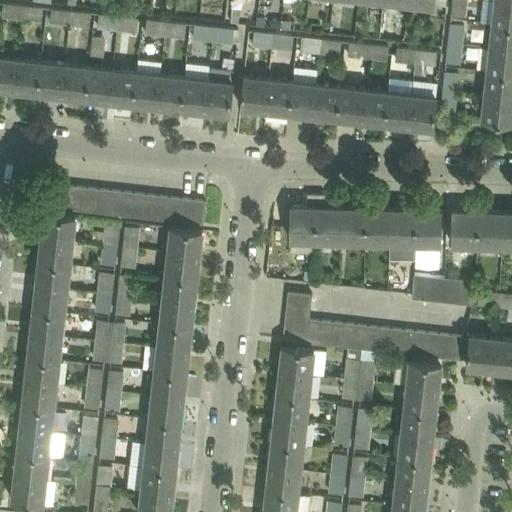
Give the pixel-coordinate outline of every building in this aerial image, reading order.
[(467,0),(453,0),(452,13),(465,15),(467,0)] [(511,0),(495,0),(493,21),(511,23),(511,0)] [(23,4),(4,2),(3,16),(22,18),(23,4)] [(43,6),(23,4),(22,18),(41,20),(43,6)] [(71,9),(52,7),(50,21),(69,23),(71,9)] [(91,11),(71,9),(69,23),(89,25),(91,11)] [(118,14),(99,12),(97,26),(117,28),(118,14)] [(138,16),(118,14),(117,28),(136,30),(138,16)] [(166,20),(147,18),(145,31),(165,33),(166,20)] [(272,18),(271,25),(280,26),(281,19),(272,18)] [(281,19),(280,26),(290,27),(291,20),(281,19)] [(186,22),(166,20),(165,33),(184,35),(186,22)] [(511,23),(493,21),(490,46),(511,48),(511,23)] [(465,24),(451,22),(449,40),(463,42),(465,24)] [(214,25),(195,23),(193,36),(212,38),(214,25)] [(233,27),(214,25),(212,38),(232,41),(233,27)] [(274,32),(255,30),(253,43),(272,45),(274,32)] [(293,34),(274,32),(272,45),(292,47),(293,34)] [(322,37),(302,35),(301,49),(320,51),(322,37)] [(341,39),(322,37),(320,51),(340,53),(341,39)] [(369,42),(350,40),(348,54),(368,56),(369,42)] [(463,42),(449,40),(447,60),(460,62),(463,42)] [(389,44),(369,42),(368,56),(387,58),(389,44)] [(417,48),(398,46),(397,59),(416,61),(417,48)] [(511,48),(490,46),(487,70),(511,72),(511,48)] [(437,50),(417,48),(416,61),(435,64),(437,50)] [(0,87),(14,89),(17,57),(0,54),(0,87)] [(14,89),(38,91),(41,59),(17,57),(14,89)] [(136,74),(133,102),(157,104),(160,72),(162,60),(138,58),(136,69),(136,74)] [(38,91),(62,94),(65,62),(41,59),(38,91)] [(62,94),(85,96),(89,64),(65,62),(62,94)] [(85,96),(109,99),(113,67),(89,64),(85,96)] [(208,81),(205,109),(229,112),(231,92),(233,80),(234,68),(209,66),(208,77),(208,81)] [(109,99),(133,102),(136,69),(113,67),(109,99)] [(511,72),(487,70),(484,94),(511,96),(511,72)] [(446,71),(443,89),(457,90),(459,72),(446,71)] [(157,104),(181,107),(184,75),(160,72),(157,104)] [(241,106),(265,108),(269,76),(244,73),(241,106)] [(181,107),(205,109),(208,77),(184,75),(181,107)] [(265,108),(289,111),(293,79),(269,76),(265,108)] [(289,111),(313,114),(316,81),(293,79),(289,111)] [(313,114),(337,116),(340,84),(316,81),(313,114)] [(337,116),(361,119),(364,87),(340,84),(337,116)] [(361,119),(384,121),(388,89),(364,87),(361,119)] [(384,121),(408,124),(412,92),(388,89),(384,121)] [(457,90),(443,89),(441,109),(455,110),(457,90)] [(412,92),(408,124),(433,127),(436,95),(412,92)] [(511,96),(484,94),(481,118),(511,121),(511,96)] [(48,204),(60,206),(62,183),(50,182),(48,204)] [(60,206),(72,207),(74,185),(62,183),(60,206)] [(72,207),(84,208),(86,186),(74,185),(72,207)] [(84,208),(96,210),(98,187),(86,186),(84,208)] [(96,210),(108,211),(110,189),(98,187),(96,210)] [(108,211),(120,212),(122,190),(110,189),(108,211)] [(122,190),(120,212),(132,214),(134,191),(122,190)] [(132,214),(143,215),(146,193),(134,191),(132,214)] [(291,238),(316,239),(317,192),(308,192),(307,204),(291,204),(291,238)] [(316,239),(340,240),(341,205),(326,204),(326,193),(317,192),(316,239)] [(143,215),(155,216),(158,194),(146,193),(143,215)] [(340,240),(365,240),(366,194),(357,193),(357,205),(341,205),(340,240)] [(155,216),(167,218),(170,195),(158,194),(155,216)] [(365,240),(390,241),(391,206),(374,206),(375,194),(366,194),(365,240)] [(167,218),(179,219),(182,197),(170,195),(167,218)] [(390,241),(415,242),(416,195),(407,195),(407,207),(391,206),(390,241)] [(416,195),(415,242),(440,242),(441,208),(425,207),(425,195),(416,195)] [(452,243),(477,243),(478,196),(468,196),(468,208),(453,208),(452,243)] [(477,243),(502,244),(503,209),(487,209),(488,197),(478,196),(477,243)] [(179,219),(191,220),(194,198),(182,197),(179,219)] [(194,198),(191,220),(203,222),(206,199),(194,198)] [(502,244),(511,244),(511,209),(503,209),(502,244)] [(43,210),(40,236),(72,240),(75,214),(43,210)] [(121,223),(105,221),(102,243),(118,245),(121,223)] [(125,225),(123,245),(138,247),(140,226),(125,225)] [(169,225),(167,250),(200,254),(203,228),(169,225)] [(40,236),(37,260),(69,263),(72,240),(40,236)] [(118,245),(102,243),(100,262),(116,264),(118,245)] [(123,245),(121,264),(136,266),(138,247),(123,245)] [(167,250),(164,274),(197,278),(200,254),(167,250)] [(37,260),(35,284),(67,287),(69,263),(37,260)] [(115,271),(99,269),(97,290),(113,292),(115,271)] [(120,272),(117,293),(133,294),(135,273),(120,272)] [(413,292),(412,296),(424,297),(427,274),(415,272),(413,292)] [(164,274),(162,298),(195,302),(197,278),(164,274)] [(427,274),(424,297),(436,299),(439,275),(427,274)] [(439,275),(436,299),(449,300),(452,276),(439,275)] [(452,276),(449,300),(461,302),(464,278),(452,276)] [(464,278),(461,302),(473,303),(476,279),(464,278)] [(35,284),(32,307),(64,311),(67,287),(35,284)] [(480,287),(478,302),(498,305),(499,289),(480,287)] [(511,290),(499,289),(498,305),(511,306),(511,290)] [(113,292),(97,290),(95,310),(111,312),(113,292)] [(288,290),(287,302),(311,304),(312,292),(288,290)] [(117,293),(115,312),(116,312),(131,314),(133,294),(117,293)] [(162,298),(159,321),(192,325),(195,302),(162,298)] [(287,302),(285,314),(309,317),(311,304),(287,302)] [(32,307),(29,331),(61,335),(64,311),(32,307)] [(285,314),(284,326),(308,329),(309,317),(285,314)] [(308,329),(306,341),(318,342),(321,319),(309,317),(308,329)] [(97,318),(95,338),(110,340),(112,319),(108,319),(97,318)] [(112,319),(110,340),(124,341),(126,321),(115,320),(112,319)] [(321,319),(318,342),(330,344),(333,320),(321,319)] [(333,320),(330,344),(342,345),(345,321),(333,320)] [(159,321),(157,345),(189,349),(192,325),(159,321)] [(345,321),(342,345),(349,346),(354,346),(357,323),(345,321)] [(357,323),(354,346),(363,347),(366,348),(369,324),(357,323)] [(369,324),(366,348),(378,349),(381,325),(369,324)] [(381,325),(378,349),(390,350),(393,327),(381,325)] [(284,326),(283,338),(306,341),(308,329),(284,326)] [(393,327),(390,350),(402,352),(404,328),(393,327)] [(404,328),(402,352),(414,353),(416,329),(404,328)] [(416,329),(414,353),(426,354),(428,331),(416,329)] [(29,331),(27,355),(59,359),(61,335),(29,331)] [(428,331),(426,354),(438,356),(440,332),(428,331)] [(440,332),(438,356),(449,357),(452,333),(440,332)] [(452,333),(449,357),(458,358),(461,358),(464,335),(452,333)] [(466,365),(491,368),(494,335),(470,333),(466,365)] [(491,368),(511,370),(511,337),(494,335),(491,368)] [(95,338),(93,358),(104,359),(107,359),(110,340),(95,338)] [(110,340),(107,359),(111,360),(122,361),(124,341),(110,340)] [(157,345),(154,369),(186,373),(189,349),(157,345)] [(283,345),(280,370),(312,373),(315,348),(283,345)] [(346,356),(344,377),(359,379),(359,378),(361,358),(363,347),(354,346),(349,346),(348,357),(346,356)] [(27,355),(24,379),(56,383),(59,359),(27,355)] [(396,357),(394,382),(407,383),(439,387),(441,363),(422,360),(412,359),(409,359),(396,357)] [(359,378),(374,379),(376,360),(361,358),(359,378)] [(89,366),(87,385),(102,387),(104,367),(89,366)] [(109,368),(107,388),(122,389),(124,369),(110,368),(109,368)] [(154,369),(152,393),(184,397),(186,373),(154,369)] [(280,370),(277,393),(309,396),(312,373),(280,370)] [(357,398),(359,379),(344,377),(342,396),(357,398)] [(357,398),(372,399),(374,379),(359,378),(359,379),(357,398)] [(24,379),(21,403),(53,406),(56,383),(24,379)] [(407,383),(404,406),(436,410),(439,387),(407,383)] [(87,385),(85,405),(99,407),(100,407),(102,388),(102,387),(87,385)] [(107,388),(105,407),(106,408),(120,409),(122,389),(107,388)] [(152,393),(149,416),(181,420),(184,397),(152,393)] [(277,393),(275,416),(307,420),(309,396),(277,393)] [(21,403),(19,426),(51,430),(53,406),(21,403)] [(352,425),(354,405),(338,404),(336,423),(352,425)] [(374,407),(358,406),(356,425),(372,427),(374,407)] [(404,406),(401,431),(433,434),(436,410),(404,406)] [(99,415),(83,413),(81,433),(97,435),(99,415)] [(102,415),(101,435),(117,437),(118,417),(102,415)] [(149,416),(147,440),(178,444),(181,420),(149,416)] [(275,416),(272,440),(304,444),(307,420),(275,416)] [(336,423),(334,443),(348,445),(350,445),(352,425),(336,423)] [(356,425),(354,445),(355,445),(370,447),(372,427),(356,425)] [(19,426),(16,450),(48,454),(48,453),(63,455),(66,431),(51,430),(19,426)] [(401,431),(399,455),(431,458),(433,434),(401,431)] [(97,435),(81,433),(79,453),(94,455),(97,435)] [(101,435),(99,456),(115,457),(117,437),(101,435)] [(133,439),(130,463),(144,464),(176,468),(178,444),(147,440),(133,439)] [(272,440),(269,464),(301,468),(304,444),(272,440)] [(16,450),(13,474),(45,478),(48,454),(16,450)] [(348,453),(333,451),(331,471),(346,473),(348,453)] [(368,455),(353,454),(351,473),(366,475),(368,455)] [(399,455),(396,479),(428,482),(431,458),(399,455)] [(79,460),(77,481),(90,483),(93,461),(79,460)] [(99,462),(96,484),(110,485),(112,464),(99,462)] [(130,463),(127,486),(142,488),(141,489),(173,492),(176,468),(144,464),(130,463)] [(269,464),(266,488),(299,492),(301,468),(269,464)] [(346,473),(331,471),(329,491),(344,493),(346,473)] [(366,475),(351,473),(348,494),(364,496),(366,475)] [(45,478),(13,474),(11,498),(43,502),(45,478)] [(396,479),(393,503),(425,506),(428,482),(396,479)] [(90,483),(77,481),(74,503),(88,505),(90,483)] [(106,511),(110,485),(96,484),(92,511),(106,511)] [(266,488),(263,511),(309,511),(311,494),(299,492),(266,488)] [(170,511),(173,492),(141,489),(138,511),(170,511)] [(329,500),(327,511),(341,511),(342,501),(329,500)] [(348,502),(347,511),(361,511),(362,503),(348,502)] [(393,503),(392,511),(424,511),(425,506),(393,503)]
